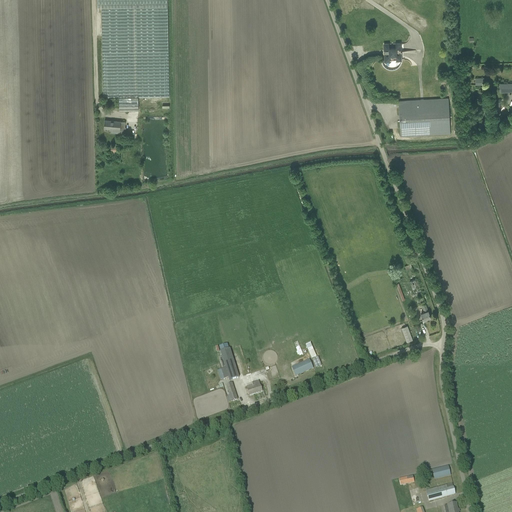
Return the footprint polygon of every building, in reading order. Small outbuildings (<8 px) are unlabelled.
[(150,97),(169,97),(167,0),(96,0),(97,8),(102,8),(103,98),(119,98),(138,98),(150,97)] [(390,40),(389,40),(390,40),(389,41),(388,41),(389,41),(388,42),(388,43),(388,44),(384,44),(384,51),(386,51),(385,51),(385,54),(386,54),(384,54),(385,60),(385,61),(401,60),(400,43),(396,43),(396,42),(395,41),(395,40),(395,41),(394,40),(394,39),(394,40),(393,39),(392,39),(391,39),(390,40)] [(511,83),(499,84),(500,92),(511,92),(511,83)] [(119,98),(119,111),(138,111),(138,98),(119,98)] [(400,136),(450,133),(448,99),(398,101),(400,136)] [(500,114),(500,102),(492,102),(492,115),(500,114)] [(124,130),(125,122),(105,120),(104,128),(110,129),(110,132),(123,133),(123,130),(124,130)] [(425,301),(417,279),(415,280),(414,278),(413,278),(412,277),(410,277),(409,275),(407,276),(418,303),(425,301)] [(421,314),(424,320),(431,318),(428,311),(425,304),(422,305),(425,312),(421,314)] [(310,342),(305,344),(311,359),(316,357),(310,342)] [(229,349),(220,352),(225,369),(221,370),(224,379),(228,378),(228,381),(238,377),(229,349)] [(315,367),(320,365),(318,357),(312,358),(315,367)] [(292,368),(296,376),(313,368),(309,360),(292,368)] [(262,391),(259,383),(259,381),(252,383),(252,385),(246,387),(249,396),(262,391)] [(237,400),(232,383),(226,385),(229,396),(226,397),(228,403),(237,400)] [(451,476),(450,474),(448,466),(432,470),(434,480),(451,476)] [(413,476),(398,479),(400,486),(414,483),(413,476)] [(455,494),(453,487),(447,489),(447,485),(426,491),(429,502),(455,494)] [(457,511),(456,503),(447,505),(448,511),(457,511)]
